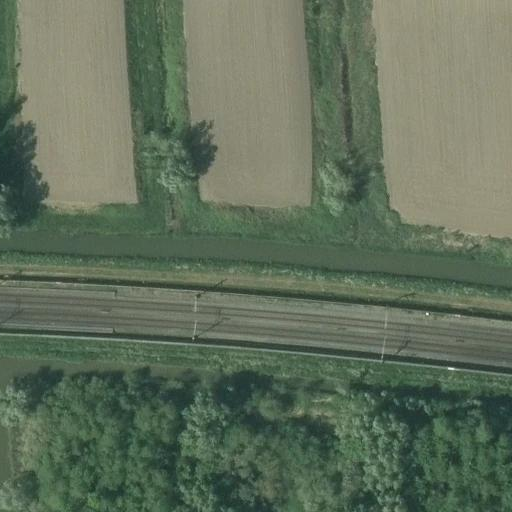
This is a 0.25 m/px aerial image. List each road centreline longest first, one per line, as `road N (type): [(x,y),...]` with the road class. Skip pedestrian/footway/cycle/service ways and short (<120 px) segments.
road 1 (track): [(0,267),(294,283),(511,306)]
road 2 (track): [(23,380),(511,425)]
